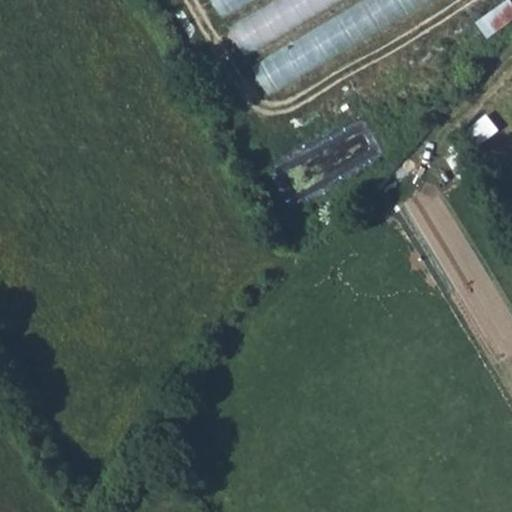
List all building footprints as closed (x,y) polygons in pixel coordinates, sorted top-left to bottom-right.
[(215,0),(220,8),(235,0),(215,0)] [(248,53),(341,0),(271,0),(231,23),(248,53)] [(361,0),(253,61),(270,92),(435,0),(361,0)] [(507,0),(477,22),(488,38),(511,20),(511,2),(510,0),(507,0)] [(482,144),(503,130),(492,115),(472,128),(482,144)]
